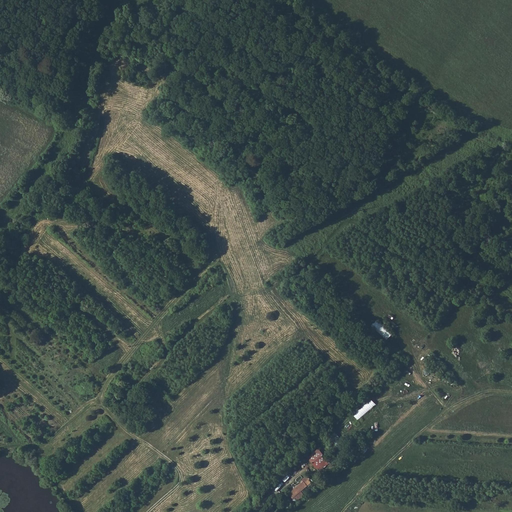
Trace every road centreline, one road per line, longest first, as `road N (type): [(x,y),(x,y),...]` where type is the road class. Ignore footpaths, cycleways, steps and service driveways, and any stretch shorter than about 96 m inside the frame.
road 1 (track): [(254,511),(224,417),(234,290),(223,264),(194,280),(101,392),(121,426),(179,472),(177,486),(147,511)]
road 2 (track): [(511,391),(490,389),(447,409),(344,511)]
